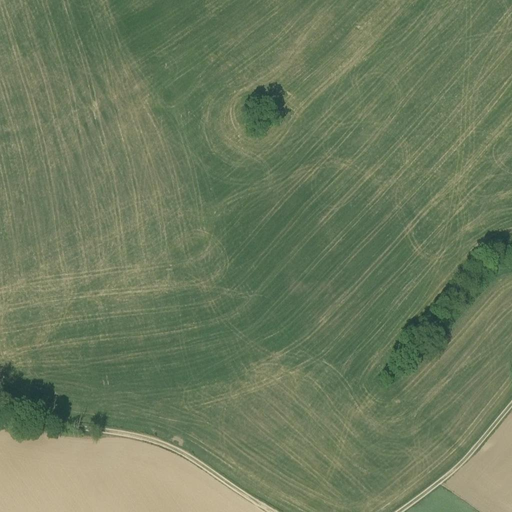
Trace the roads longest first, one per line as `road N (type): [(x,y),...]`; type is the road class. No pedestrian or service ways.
road 1 (track): [(273,511),(163,444),(0,412)]
road 2 (track): [(397,511),(460,463),(511,403)]
